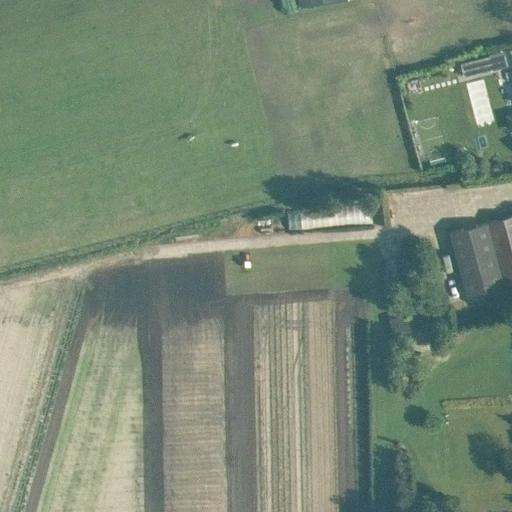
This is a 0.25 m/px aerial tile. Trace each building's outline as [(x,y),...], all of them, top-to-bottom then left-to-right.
[(469,58),(494,52),(491,37),(466,42),(469,58)] [(343,192),(343,205),(374,205),(375,192),(343,192)] [(315,210),(315,197),(293,196),(292,209),(315,210)] [(511,215),(450,231),(466,294),(511,282),(511,215)] [(421,308),(404,313),(409,330),(425,326),(424,320),(421,308)] [(480,331),(497,330),(497,320),(480,321),(480,331)]
